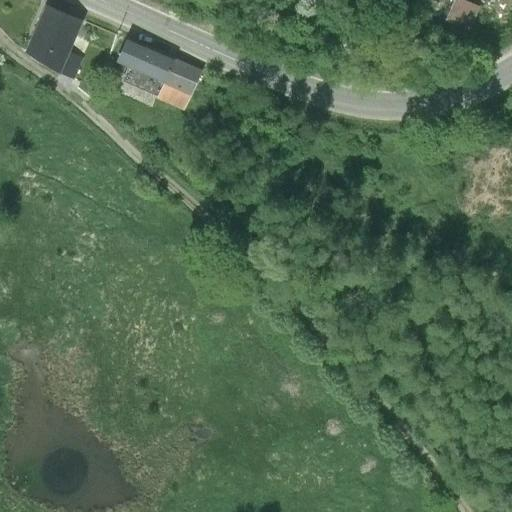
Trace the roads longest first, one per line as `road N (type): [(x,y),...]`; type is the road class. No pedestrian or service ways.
road 1 (track): [(464,511),(334,350),(225,236),(0,39)]
road 2 (tertiary): [(99,0),(228,60),(361,102),(417,105),(469,93),(511,71)]
